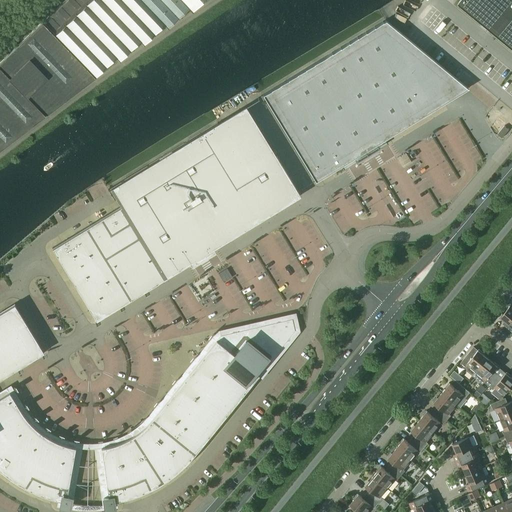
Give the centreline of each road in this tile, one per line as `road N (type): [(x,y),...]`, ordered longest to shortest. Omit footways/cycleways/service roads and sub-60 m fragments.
road 1 (residential): [(511,349),(486,331),(472,334),(325,511)]
road 2 (secondary): [(386,304),(210,511)]
road 3 (secondary): [(233,511),(396,312)]
road 4 (unclassified): [(345,256),(374,235),(414,234),(441,222),(511,142)]
